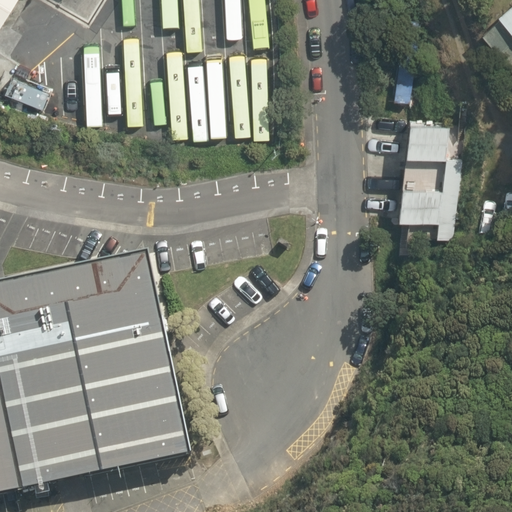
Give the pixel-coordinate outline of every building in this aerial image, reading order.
[(0,0),(0,25),(15,0),(0,0)] [(511,10),(503,19),(505,21),(485,38),(511,69),(511,10)] [(448,122),(408,117),(404,151),(444,155),(440,186),(400,181),(396,214),(437,219),(434,235),(452,237),(461,155),(445,153),(448,122)] [(401,251),(376,249),(371,299),(396,301),(401,251)] [(154,253),(0,284),(0,361),(28,494),(199,458),(154,253)] [(0,499),(28,494),(0,361),(0,499)]
